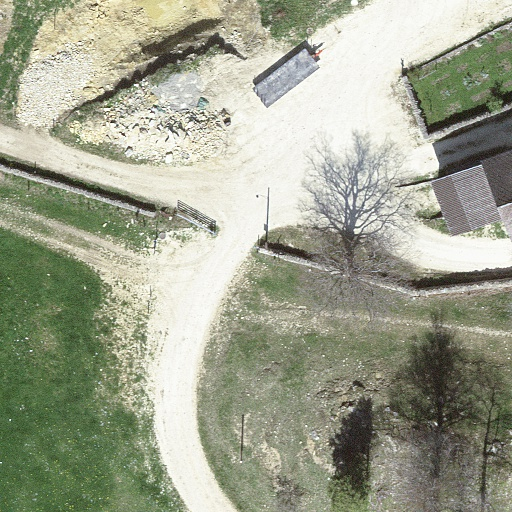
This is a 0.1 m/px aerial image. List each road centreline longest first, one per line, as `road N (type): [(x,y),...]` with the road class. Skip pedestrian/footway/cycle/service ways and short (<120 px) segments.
road 1 (track): [(440,0),(276,140),(203,261)]
road 2 (track): [(276,140),(418,245),(511,249)]
road 3 (track): [(203,261),(176,367),(178,418),(188,465),(214,511)]
road 4 (track): [(240,197),(0,149)]
road 5 (track): [(203,261),(0,204)]
